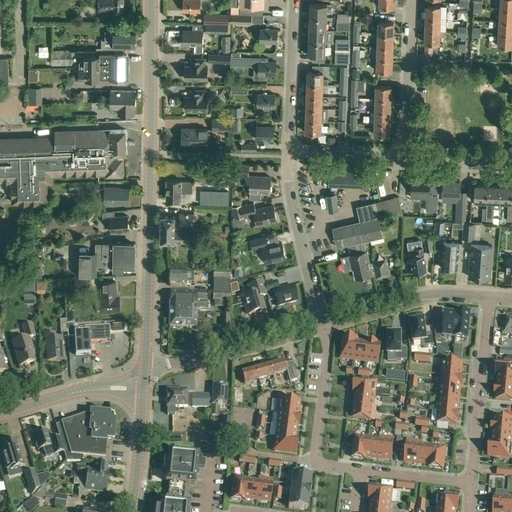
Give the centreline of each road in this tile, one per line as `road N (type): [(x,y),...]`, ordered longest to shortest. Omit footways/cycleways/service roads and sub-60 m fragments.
road 1 (secondary): [(144,366),(151,0)]
road 2 (residential): [(470,484),(488,295)]
road 3 (residential): [(144,366),(320,319)]
road 4 (residential): [(320,319),(428,293),(488,295)]
road 5 (residential): [(320,319),(291,203),(288,153)]
road 6 (residential): [(404,157),(411,0)]
road 7 (residential): [(288,153),(293,0)]
road 8 (secondary): [(0,414),(75,391),(143,388)]
road 9 (residential): [(315,461),(326,358),(320,319)]
road 10 (secondary): [(131,511),(143,388)]
